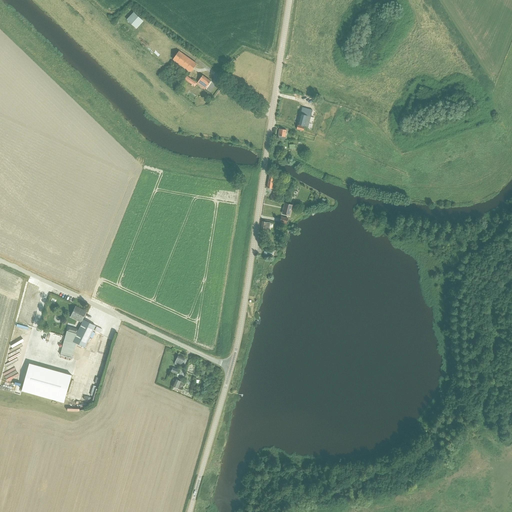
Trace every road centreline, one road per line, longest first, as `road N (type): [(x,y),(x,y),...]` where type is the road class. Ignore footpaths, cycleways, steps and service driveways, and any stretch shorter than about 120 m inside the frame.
road 1 (unclassified): [(231,365),(289,0)]
road 2 (unclassified): [(231,365),(0,259)]
road 3 (unclassified): [(189,511),(231,365)]
